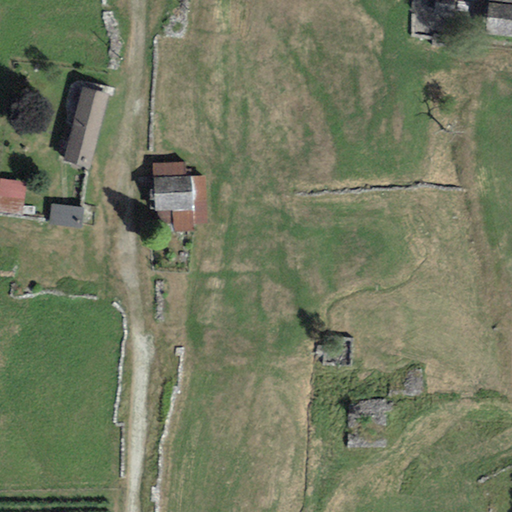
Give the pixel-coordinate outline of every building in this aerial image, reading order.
[(511,5),(488,2),(484,33),(511,37),(511,5)] [(63,161),(89,169),(109,96),(84,89),(63,161)] [(185,163),(152,164),(154,224),(173,224),(173,231),(192,230),(192,225),(206,224),(205,176),(185,176),(185,163)] [(0,209),(22,213),(27,182),(0,178),(0,209)] [(81,229),(82,207),(49,205),(48,227),(81,229)] [(351,339),(323,337),(322,362),(350,364),(351,339)] [(384,404),(349,404),(348,445),(383,446),(384,404)]
